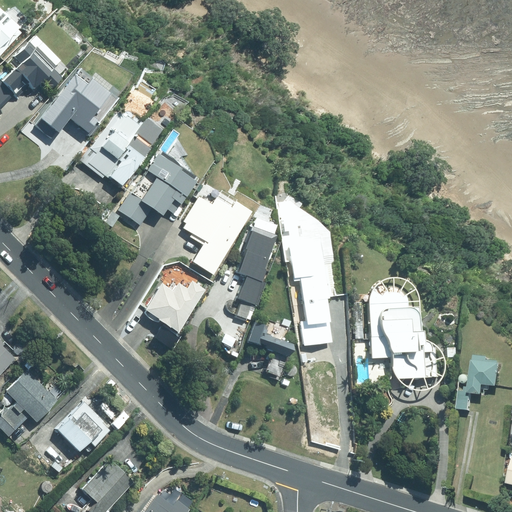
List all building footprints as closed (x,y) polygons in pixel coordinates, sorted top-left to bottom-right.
[(0,57),(5,52),(2,49),(11,40),(13,42),(20,34),(0,15),(0,57)] [(0,110),(13,97),(16,100),(28,87),(33,93),(41,84),(49,92),(62,79),(53,70),(61,62),(52,52),(49,56),(40,46),(35,51),(29,46),(15,60),(21,66),(3,85),(0,82),(0,110)] [(69,122),(82,133),(80,134),(87,140),(98,127),(90,121),(109,98),(97,88),(92,94),(79,83),(71,93),(70,91),(57,106),(64,112),(63,115),(68,119),(71,115),(74,117),(69,122)] [(35,129),(50,141),(65,121),(49,109),(35,129)] [(121,116),(108,134),(112,137),(101,152),(92,146),(79,164),(102,181),(103,179),(119,190),(162,132),(144,119),(139,127),(127,118),(125,119),(121,116)] [(129,196),(117,213),(138,228),(150,213),(160,221),(166,212),(172,216),(194,186),(192,184),(194,181),(179,170),(180,168),(161,154),(130,197),(129,196)] [(189,240),(202,248),(190,266),(211,279),(250,215),(234,205),(230,211),(214,201),(210,207),(197,199),(182,224),(185,226),(182,231),(191,237),(189,240)] [(260,285),(276,238),(251,230),(243,254),(245,254),(237,277),(244,280),(237,303),(256,309),(264,286),(260,285)] [(303,315),(297,316),(298,324),(300,324),(303,349),(331,346),(319,246),(289,249),(291,265),(298,264),(303,315)] [(157,324),(156,325),(176,337),(204,292),(191,284),(186,291),(178,286),(173,294),(160,286),(143,315),(157,324)] [(369,298),(368,301),(368,304),(371,362),(391,361),(392,376),(394,380),(396,382),(423,382),(423,381),(429,381),(429,380),(434,380),(434,352),(431,349),(428,347),(424,345),(422,345),(421,337),(420,337),(419,310),(407,311),(406,301),(402,301),(400,299),(398,298),(396,297),(393,297),(390,297),(388,298),(386,295),(384,296),(381,299),(371,293),(370,295),(369,298)] [(240,306),(235,317),(247,322),(252,310),(240,306)] [(253,326),(246,345),(255,350),(257,345),(291,358),(292,347),(263,337),(265,332),(253,326)] [(0,377),(14,362),(1,351),(3,348),(0,345),(0,377)] [(446,349),(446,359),(454,359),(454,350),(446,349)] [(275,378),(282,360),(268,354),(260,372),(275,378)] [(461,393),(459,413),(470,415),(473,398),(486,399),(487,390),(500,391),(502,367),(489,366),(490,359),(476,358),(476,364),(474,364),(471,390),(466,389),(466,394),(461,393)] [(285,378),(287,378),(288,378),(289,378),(291,378),(292,377),(293,376),(294,375),(294,374),(295,373),(295,371),(295,370),(295,369),(294,367),(294,366),(293,365),(292,364),(290,364),(289,363),(288,363),(287,363),(285,363),(284,364),(283,364),(282,365),(281,366),(280,367),(280,369),(280,370),(280,371),(280,373),(280,374),(281,375),(282,376),(283,377),(284,378),(285,378)] [(4,409),(0,414),(0,417),(1,418),(0,420),(11,431),(26,417),(34,425),(56,403),(26,372),(3,395),(13,404),(6,411),(4,409)] [(455,379),(443,380),(444,389),(455,388),(455,379)] [(100,425),(102,423),(83,404),(55,433),(79,456),(88,447),(93,451),(109,434),(100,425)] [(94,507),(89,511),(107,511),(134,483),(109,461),(80,493),(94,507)] [(156,498),(146,511),(188,511),(189,511),(176,502),(172,508),(156,498)]
